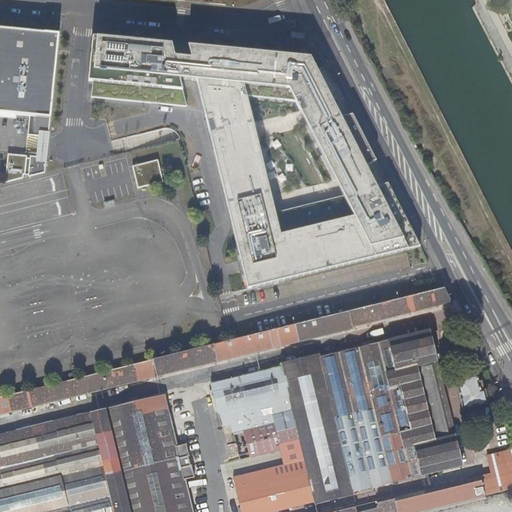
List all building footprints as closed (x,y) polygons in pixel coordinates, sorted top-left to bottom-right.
[(41,138),(52,35),(0,29),(0,115),(23,117),(21,136),(26,136),(41,138)] [(218,148),(213,149),(227,208),(232,207),(235,222),(231,223),(247,290),(420,248),(388,186),(376,188),(370,177),(371,177),(372,176),(372,175),(372,174),(372,173),(372,172),(372,171),(371,171),(370,170),(369,170),(368,170),(367,170),(365,167),(375,162),(353,116),(340,119),(335,108),(336,107),(337,106),(337,104),(337,103),(336,103),(335,102),(335,101),(334,101),(333,101),(332,101),(331,101),(310,59),(187,47),(190,59),(174,57),(171,45),(92,37),(88,82),(92,82),(90,98),(186,107),(179,79),(196,81),(209,133),(214,132),(218,148)] [(39,159),(9,156),(9,161),(7,183),(46,173),(48,160),(39,159)] [(157,162),(133,168),(139,189),(154,185),(163,183),(157,162)] [(448,305),(441,292),(0,398),(0,414),(154,377),(155,378),(350,331),(350,328),(448,305)] [(422,477),(459,468),(426,334),(316,360),(315,358),(278,367),(279,369),(208,386),(215,416),(216,416),(219,428),(228,426),(230,436),(241,433),(247,458),(278,451),(273,434),(293,430),(301,463),(230,479),(237,511),(279,511),(311,504),(312,506),(349,497),(349,494),(418,477),(418,478),(422,477)] [(463,410),(487,404),(482,382),(477,383),(476,378),(457,383),(463,410)] [(192,511),(185,481),(194,479),(187,445),(176,447),(169,417),(172,416),(168,397),(164,398),(164,397),(161,397),(161,398),(123,407),(122,406),(119,407),(119,408),(109,411),(108,410),(104,411),(103,412),(0,436),(0,511),(195,511),(192,511)] [(511,492),(511,450),(483,457),(488,476),(426,491),(422,492),(373,504),(373,506),(353,511),(353,509),(340,511),(430,511),(508,493),(511,492)] [(257,457),(236,460),(237,472),(259,469),(257,457)]
